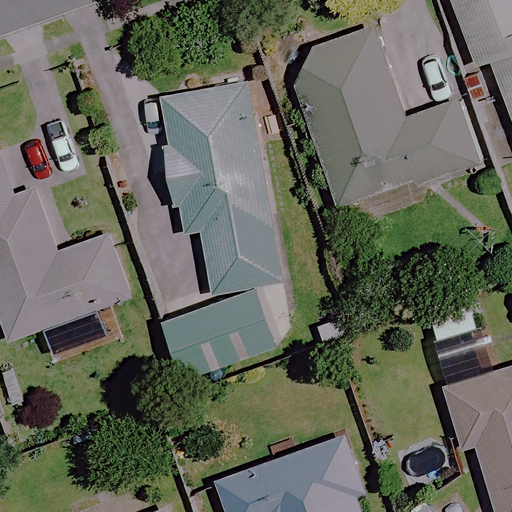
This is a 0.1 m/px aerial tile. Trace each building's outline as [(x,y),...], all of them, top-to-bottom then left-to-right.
[(511,0),(451,0),(476,66),(491,61),(511,117),(511,0)] [(401,114),(376,30),(314,49),(303,84),(339,205),(478,164),(458,97),(401,114)] [(210,288),(259,277),(289,270),(250,84),(163,102),(171,140),(161,142),(182,238),(199,234),(210,288)] [(18,193),(0,145),(0,306),(12,340),(132,296),(109,232),(60,250),(36,186),(18,193)] [(259,277),(210,288),(156,307),(183,382),(284,346),(259,277)] [(481,329),(473,302),(429,316),(437,342),(481,329)] [(511,511),(511,365),(443,388),(462,446),(476,441),(498,511),(511,511)] [(365,511),(359,493),(364,491),(342,432),(217,477),(229,511),(365,511)]
